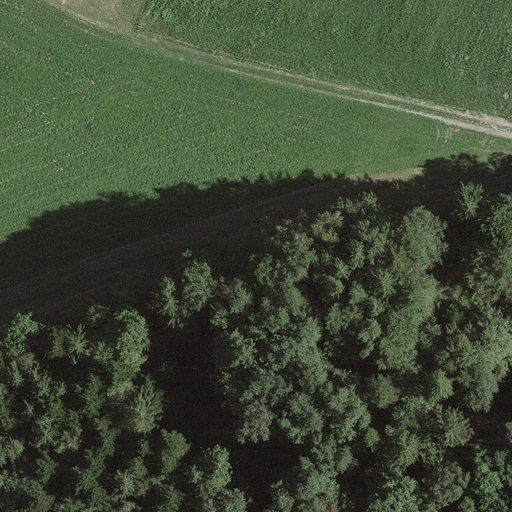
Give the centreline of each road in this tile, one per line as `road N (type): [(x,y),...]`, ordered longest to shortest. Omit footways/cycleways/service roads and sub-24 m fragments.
road 1 (track): [(511,198),(247,255),(0,341)]
road 2 (track): [(511,129),(303,78)]
